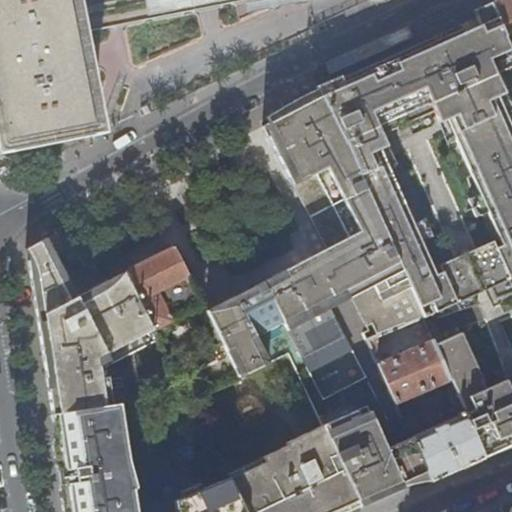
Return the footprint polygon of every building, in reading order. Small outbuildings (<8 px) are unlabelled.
[(0,0),(0,153),(3,153),(77,139),(85,137),(92,136),(93,137),(95,136),(80,62),(74,34),(120,25),(178,14),(209,8),(243,1),(247,0),(0,0)] [(511,0),(497,0),(496,0),(493,2),(506,34),(511,32),(511,0)] [(452,29),(416,45),(346,76),(317,90),(421,315),(454,300),(458,308),(476,301),(472,292),(491,285),(495,296),(511,289),(511,283),(509,277),(511,275),(511,115),(496,75),(511,68),(511,54),(504,35),(506,34),(493,2),(474,9),(477,18),(480,25),(463,32),(460,25),(452,29)] [(236,295),(205,311),(221,344),(238,377),(272,361),(258,334),(284,321),(302,358),(345,337),(332,310),(352,300),(366,327),(372,325),(377,336),(421,315),(317,90),(291,104),(260,120),(263,126),(281,162),(311,220),(326,249),(317,253),(288,269),(236,295)] [(94,286),(75,296),(65,277),(54,255),(45,238),(37,242),(26,248),(29,267),(34,297),(40,337),(47,385),(56,440),(64,495),(67,511),(135,511),(118,402),(110,403),(105,365),(159,339),(156,334),(125,270),(94,286)] [(144,261),(125,270),(156,334),(199,314),(204,324),(199,327),(210,349),(221,344),(205,311),(173,247),(144,261)] [(463,333),(434,345),(449,379),(463,411),(464,414),(484,458),(495,454),(511,448),(511,392),(511,393),(507,383),(488,389),(463,333)] [(378,364),(395,403),(449,379),(434,345),(432,340),(378,364)] [(324,427),(362,507),(386,496),(406,487),(368,406),(324,427)] [(410,437),(430,481),(459,469),(484,458),(464,414),(457,417),(417,434),(410,437)] [(405,425),(410,437),(417,434),(414,427),(413,427),(411,423),(405,425)] [(227,477),(244,511),(350,511),(362,507),(324,427),(226,474),(227,477)] [(244,511),(227,477),(173,501),(174,511),(244,511)]
